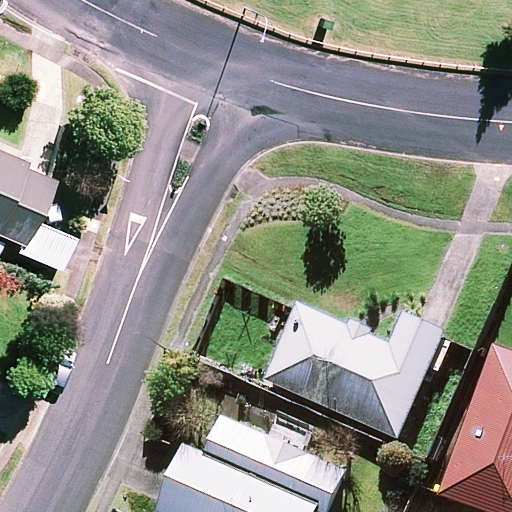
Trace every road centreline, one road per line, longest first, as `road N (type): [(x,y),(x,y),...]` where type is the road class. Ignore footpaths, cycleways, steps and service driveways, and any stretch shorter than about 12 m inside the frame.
road 1 (residential): [(38,511),(107,370),(222,68)]
road 2 (residential): [(511,122),(317,94),(222,68)]
road 3 (residential): [(222,68),(86,0)]
